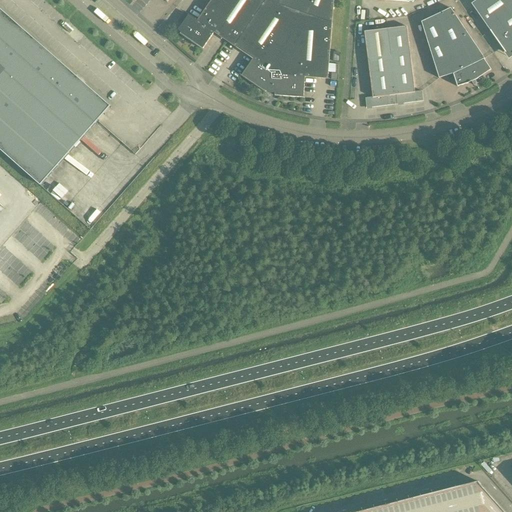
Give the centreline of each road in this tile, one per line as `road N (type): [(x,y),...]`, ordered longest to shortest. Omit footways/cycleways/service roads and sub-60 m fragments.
road 1 (secondary): [(0,473),(419,365),(511,333)]
road 2 (secondary): [(511,302),(0,437)]
road 3 (unclassified): [(199,92),(278,128),(343,139),(416,134),(465,121),(511,95)]
road 4 (unclassified): [(72,0),(164,80),(199,92)]
road 5 (unclassified): [(199,92),(190,74),(107,0)]
